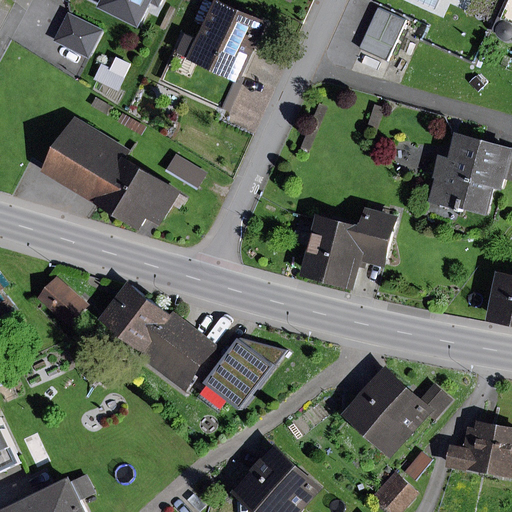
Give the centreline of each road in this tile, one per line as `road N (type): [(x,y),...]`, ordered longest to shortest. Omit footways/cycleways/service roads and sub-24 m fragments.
road 1 (residential): [(335,0),(207,282)]
road 2 (residential): [(379,327),(345,365),(150,511)]
road 3 (tertiary): [(207,282),(0,220)]
road 4 (tertiary): [(379,327),(207,282)]
road 5 (tertiary): [(511,351),(379,327)]
